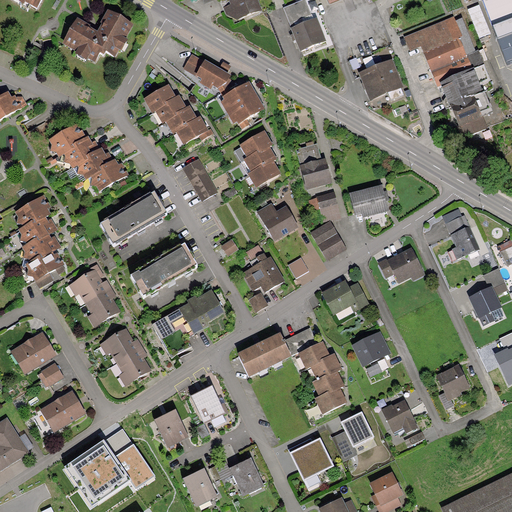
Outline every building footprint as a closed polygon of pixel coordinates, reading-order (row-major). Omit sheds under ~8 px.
[(11,0),(28,9),(30,6),(38,10),(43,0),(11,0)] [(264,11),(259,0),(228,0),(230,5),(224,8),(227,15),(238,21),(264,11)] [(291,28),(314,19),(305,0),(302,0),(283,8),(291,28)] [(511,0),(479,0),(480,1),(481,0),(482,0),(493,27),(511,19),(511,0)] [(479,5),(468,10),(480,38),(491,34),(479,5)] [(126,39),(134,25),(109,11),(101,24),(103,25),(97,33),(89,28),(90,26),(79,19),(64,45),(76,53),(75,55),(87,62),(88,59),(95,63),(100,55),(104,57),(106,53),(115,58),(119,51),(122,52),(129,41),(126,39)] [(300,53),(327,42),(318,18),(314,19),(291,28),(300,53)] [(462,38),(454,18),(405,38),(411,51),(421,47),(432,73),(467,57),(466,55),(460,39),(462,38)] [(511,19),(493,27),(508,64),(511,62),(511,19)] [(466,55),(467,57),(432,73),(439,87),(441,86),(457,122),(481,113),(483,117),(493,112),(485,92),(494,89),(479,51),(466,55)] [(230,79),(232,76),(227,74),(219,69),(206,61),(204,62),(193,55),(185,70),(202,79),(199,84),(210,91),(213,86),(219,90),(225,85),(228,87),(232,81),(230,79)] [(403,88),(391,59),(358,73),(370,102),(403,88)] [(219,69),(227,74),(232,67),(224,62),(219,69)] [(250,83),(232,93),(228,87),(225,85),(219,90),(225,100),(220,103),(233,124),(237,122),(241,129),(250,125),(247,120),(265,110),(261,102),(255,93),(250,83)] [(176,98),(170,86),(144,100),(152,114),(156,112),(163,124),(166,123),(173,136),(177,134),(184,145),(200,137),(202,141),(214,134),(211,129),(209,130),(201,117),(197,119),(190,105),(187,107),(180,95),(176,98)] [(0,121),(27,105),(22,97),(17,97),(16,96),(12,98),(9,93),(2,96),(0,92),(0,121)] [(483,117),(481,113),(457,122),(465,139),(488,129),(483,117)] [(87,138),(79,124),(49,140),(54,149),(51,160),(70,165),(72,168),(82,184),(87,180),(91,186),(95,187),(98,193),(129,176),(122,163),(119,165),(116,160),(114,161),(111,155),(107,157),(102,148),(100,149),(96,141),(92,143),(89,137),(87,138)] [(274,147),(265,132),(241,147),(248,159),(245,161),(252,172),(249,175),(258,189),(281,174),(274,162),(278,160),(271,149),(274,147)] [(326,159),(322,161),(318,144),(296,150),(307,190),(332,184),(328,169),(326,159)] [(119,147),(112,151),(115,157),(123,153),(119,147)] [(219,192),(199,159),(183,169),(203,202),(219,192)] [(382,186),(350,195),(355,217),(357,216),(358,218),(363,217),(363,219),(388,212),(385,197),(382,186)] [(317,197),(317,199),(309,201),(312,212),(320,210),(323,223),(341,218),(334,193),(317,197)] [(114,246),(167,215),(155,194),(130,209),(102,225),(114,246)] [(50,216),(52,215),(49,210),(52,208),(44,195),(15,213),(18,218),(17,223),(23,225),(24,227),(19,230),(22,236),(20,241),(25,243),(27,245),(22,248),(25,254),(24,259),(29,260),(30,262),(25,265),(29,271),(28,276),(33,277),(40,289),(54,281),(50,274),(56,270),(60,276),(66,272),(63,266),(65,265),(57,251),(62,247),(53,232),(58,230),(50,216)] [(287,207),(277,213),(272,204),(258,213),(275,242),(299,228),(287,207)] [(457,260),(481,250),(465,215),(462,217),(459,210),(443,217),(450,234),(456,248),(452,249),(457,260)] [(347,250),(331,222),(312,233),(327,261),(336,256),(347,250)] [(232,240),(222,247),(228,257),(239,250),(232,240)] [(497,247),(507,266),(511,263),(511,243),(511,240),(497,247)] [(448,242),(435,247),(439,257),(452,252),(448,242)] [(247,252),(252,261),(264,254),(259,245),(247,252)] [(144,297),(197,266),(185,246),(160,260),(132,277),(144,297)] [(426,276),(411,248),(389,259),(388,257),(377,263),(386,280),(393,276),(398,286),(411,279),(413,283),(426,276)] [(271,258),(268,259),(264,254),(252,261),(250,262),(253,267),(242,273),(252,292),(261,287),(264,293),(284,282),(271,258)] [(301,259),(289,265),(296,278),(308,271),(301,259)] [(91,269),(93,272),(69,286),(76,297),(79,295),(91,315),(87,317),(94,329),(121,312),(114,300),(117,298),(107,282),(103,284),(100,279),(104,277),(97,265),(91,269)] [(499,269),(483,277),(489,289),(470,298),(479,319),(480,318),(484,326),(497,321),(493,312),(502,308),(496,296),(509,290),(499,269)] [(346,281),(322,294),(334,316),(351,307),(354,312),(369,304),(359,284),(350,289),(346,281)] [(197,299),(195,296),(187,301),(189,304),(152,325),(171,358),(193,346),(189,338),(211,326),(209,323),(225,313),(212,290),(197,299)] [(269,307),(261,293),(248,300),(256,314),(269,307)] [(135,341),(127,329),(101,345),(107,356),(111,354),(123,373),(119,376),(126,387),(153,371),(145,359),(149,356),(138,339),(135,341)] [(301,351),(302,353),(318,345),(310,329),(283,342),(291,356),(301,351)] [(57,356),(43,332),(11,352),(25,376),(57,356)] [(391,354),(380,332),(352,346),(363,368),(391,354)] [(283,342),(279,334),(238,354),(249,378),(291,358),(291,356),(283,342)] [(324,342),(318,345),(302,353),(298,354),(306,371),(311,369),(317,380),(312,383),(319,397),(314,399),(323,416),(348,404),(341,390),(346,387),(339,373),(344,371),(336,353),(331,356),(324,342)] [(511,349),(509,351),(507,348),(494,355),(507,380),(511,377),(511,349)] [(64,378),(56,364),(38,375),(47,389),(64,378)] [(379,364),(367,369),(371,378),(383,372),(379,364)] [(470,390),(458,366),(437,376),(446,393),(440,396),(448,413),(455,410),(450,400),(470,390)] [(222,406),(213,387),(202,392),(191,398),(204,425),(229,413),(225,404),(222,406)] [(511,389),(511,388),(502,393),(506,400),(511,397),(511,389)] [(87,413),(72,391),(40,411),(54,434),(87,413)] [(405,401),(392,407),(392,405),(382,410),(393,434),(404,428),(407,434),(418,428),(405,401)] [(188,438),(175,410),(155,420),(168,447),(188,438)] [(362,414),(342,424),(346,432),(332,439),(344,461),(356,454),(353,448),(374,437),(362,414)] [(20,436),(8,418),(0,423),(0,472),(22,458),(31,453),(30,451),(37,446),(27,431),(20,436)] [(205,425),(197,428),(202,439),(209,435),(205,425)] [(105,440),(63,468),(89,508),(127,482),(134,493),(157,478),(134,443),(124,428),(105,440)] [(421,433),(409,439),(411,445),(424,439),(421,433)] [(320,440),(313,444),(311,439),(288,451),(304,482),(334,467),(320,440)] [(264,488),(251,460),(232,469),(245,497),(264,488)] [(226,462),(205,472),(210,484),(221,479),(223,483),(234,478),(226,462)] [(205,472),(204,470),(183,480),(195,508),(217,499),(210,484),(205,472)] [(393,472),(370,484),(375,495),(371,497),(378,511),(389,511),(403,505),(399,498),(404,495),(399,485),(393,472)] [(511,511),(511,478),(443,511),(511,511)] [(343,498),(320,509),(321,511),(358,511),(351,498),(344,501),(343,498)]
